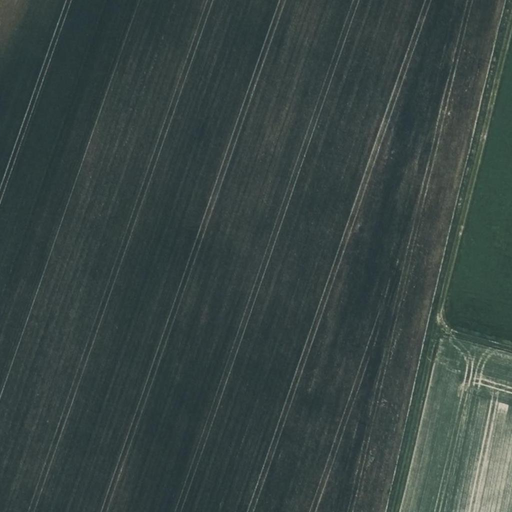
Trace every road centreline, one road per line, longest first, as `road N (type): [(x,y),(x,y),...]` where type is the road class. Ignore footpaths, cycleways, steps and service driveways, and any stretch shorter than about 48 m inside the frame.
road 1 (track): [(511,350),(453,334),(438,315),(511,16)]
road 2 (track): [(440,322),(394,511)]
